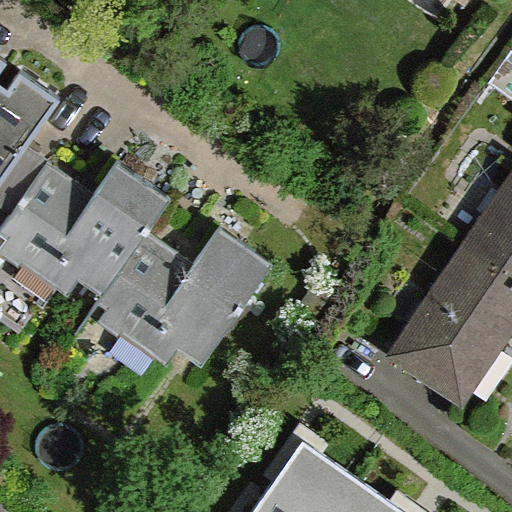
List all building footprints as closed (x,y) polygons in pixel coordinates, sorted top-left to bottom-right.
[(511,50),(491,82),(511,96),(511,50)] [(0,189),(56,107),(0,69),(0,189)] [(181,354),(197,365),(266,263),(217,230),(193,266),(145,234),(166,204),(112,168),(88,202),(45,173),(0,239),(0,255),(170,370),(181,354)] [(511,169),(384,351),(463,405),(511,333),(511,169)] [(417,511),(419,511),(301,428),(242,511),(417,511)]
